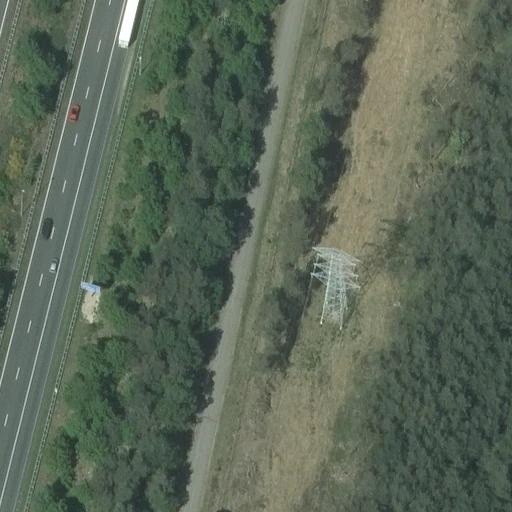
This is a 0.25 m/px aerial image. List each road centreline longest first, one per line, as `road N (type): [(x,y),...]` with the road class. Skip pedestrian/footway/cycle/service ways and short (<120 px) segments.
road 1 (unclassified): [(187,511),(295,0)]
road 2 (motorway): [(0,447),(110,0)]
